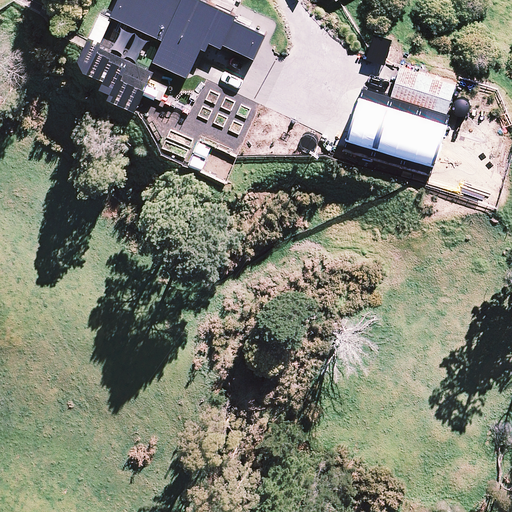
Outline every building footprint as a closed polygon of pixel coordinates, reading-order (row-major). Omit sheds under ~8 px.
[(118,0),(113,13),(165,37),(155,59),(190,75),(203,45),(208,47),(211,39),(223,45),(225,41),(256,56),(267,31),(236,17),(238,12),(213,0),(118,0)] [(149,84),(155,71),(109,49),(101,45),(104,40),(102,39),(112,18),(113,17),(102,12),(80,58),(86,70),(105,79),(101,88),(111,92),(108,97),(136,110),(144,92),(155,98),(160,89),(149,84)] [(122,23),(112,18),(102,39),(104,40),(101,45),(109,49),(122,23)] [(448,112),(457,83),(401,65),(392,94),(448,112)] [(301,92),(276,84),(268,109),(293,118),(301,92)]
